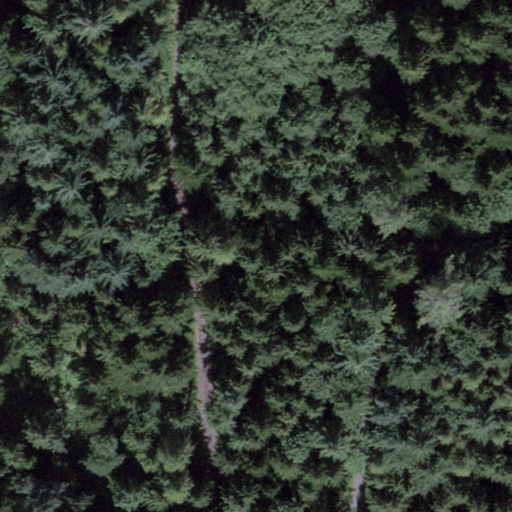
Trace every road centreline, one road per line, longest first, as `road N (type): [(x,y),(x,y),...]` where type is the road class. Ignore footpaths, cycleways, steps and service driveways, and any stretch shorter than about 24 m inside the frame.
road 1 (unclassified): [(223,511),(179,212),(173,134),(183,0)]
road 2 (unclassified): [(511,204),(431,253),(388,311),(370,382),(355,511)]
